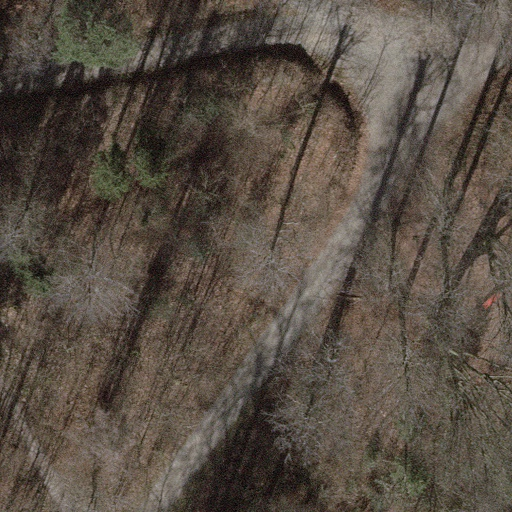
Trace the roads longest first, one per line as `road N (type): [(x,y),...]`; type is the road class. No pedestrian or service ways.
road 1 (track): [(161,511),(463,79)]
road 2 (track): [(463,79),(345,18),(0,78)]
